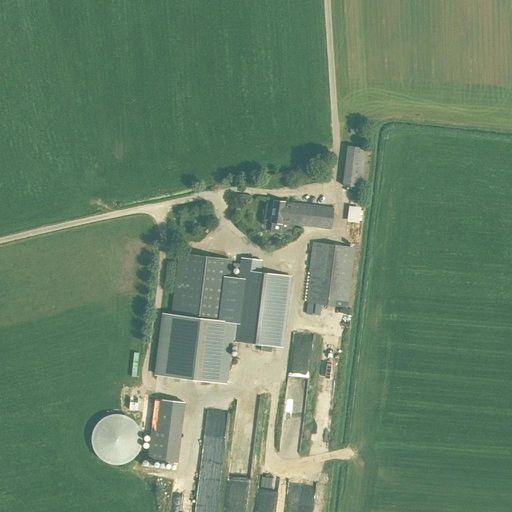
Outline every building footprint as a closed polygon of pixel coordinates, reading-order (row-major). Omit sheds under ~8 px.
[(361,188),(366,148),(347,146),(342,186),(361,188)] [(333,208),(274,200),(271,222),(272,222),(271,233),(280,235),(281,234),(292,235),(294,225),(330,230),(333,208)] [(350,200),(347,220),(364,222),(367,202),(350,200)] [(348,307),(355,247),(312,242),(309,272),(310,272),(307,303),(348,307)] [(292,276),(261,272),(262,260),(240,257),(236,291),(227,290),(231,259),(180,253),(172,314),(162,313),(154,375),(227,384),(232,342),(283,348),(292,276)] [(148,455),(178,458),(185,398),(155,395),(148,455)] [(115,467),(120,466),(124,465),(128,464),(132,461),(135,458),(138,455),(140,451),(142,447),(142,442),(142,438),(142,433),(140,429),(138,425),(135,422),(132,419),(128,417),(124,415),(119,414),(115,414),(110,414),(106,416),(102,418),(98,421),(95,424),(93,428),(91,432),(90,436),(90,440),(90,445),(91,449),(93,453),(96,457),(99,460),(102,463),(106,465),(111,466),(115,467)] [(226,503),(226,511),(238,511),(239,503),(226,503)]
